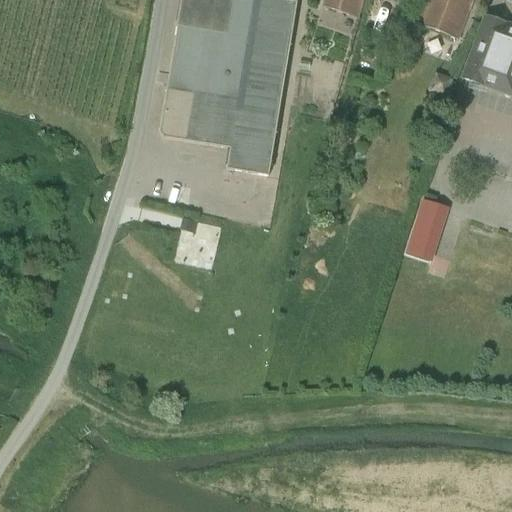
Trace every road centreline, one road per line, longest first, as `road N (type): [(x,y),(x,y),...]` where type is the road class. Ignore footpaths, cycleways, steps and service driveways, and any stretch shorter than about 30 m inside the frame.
road 1 (unclassified): [(0,470),(52,384),(95,272),(161,0)]
road 2 (track): [(511,417),(330,405),(174,432),(130,427),(52,384)]
